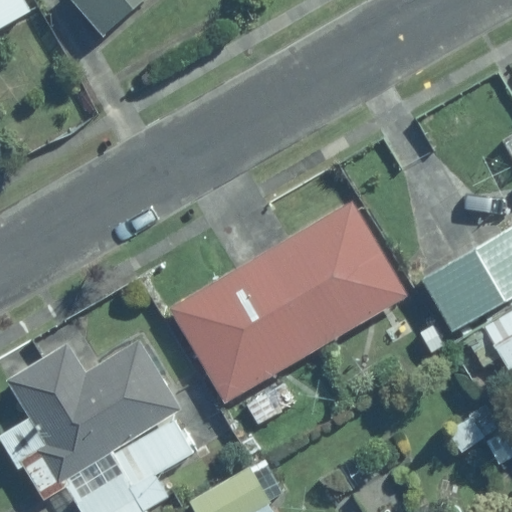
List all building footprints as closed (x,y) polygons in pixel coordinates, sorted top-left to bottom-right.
[(31,0),(0,0),(0,34),(38,11),(31,0)] [(80,0),(113,37),(155,0),(80,0)] [(404,296),(348,202),(260,253),(315,347),(404,296)] [(483,326),(511,373),(511,372),(511,227),(418,285),(454,344),(483,326)] [(222,402),(315,347),(260,253),(168,308),(222,402)] [(45,503),(68,490),(80,511),(149,511),(172,499),(159,475),(199,451),(139,344),(82,375),(66,347),(7,380),(28,417),(0,432),(0,433),(22,473),(27,470),(45,503)] [(192,511),(253,511),(276,498),(253,461),(186,502),(192,511)]
